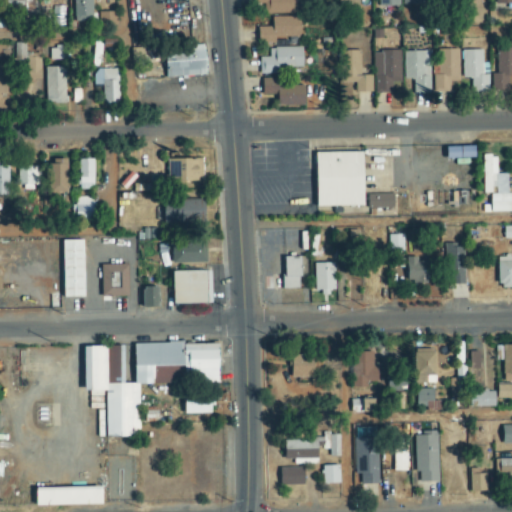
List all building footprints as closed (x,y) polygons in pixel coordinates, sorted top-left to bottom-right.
[(25,0),(6,0),(6,12),(25,13),(25,0)] [(73,0),(74,23),(92,23),(90,0),(73,0)] [(252,0),(253,5),(264,5),(264,15),(295,14),(294,0),(252,0)] [(337,0),(338,9),(358,8),(357,0),(337,0)] [(377,0),(378,8),(398,7),(397,0),(377,0)] [(98,13),(98,30),(116,29),(116,13),(98,13)] [(274,39),(299,38),(299,18),(270,18),(270,28),(256,28),(257,45),(274,45),(274,39)] [(63,47),(49,48),(50,61),(64,61),(63,47)] [(301,48),(268,49),(268,58),(259,58),(259,73),(302,72),(301,48)] [(165,78),(206,77),(205,49),(164,50),(165,78)] [(511,49),(496,49),(496,75),(491,75),(490,91),(510,92),(510,79),(511,78),(511,49)] [(457,51),(437,50),(436,93),(449,93),(449,82),(457,82),(457,51)] [(482,51),(461,51),(460,79),(470,79),(469,93),(487,93),(488,64),(481,64),(482,51)] [(355,94),(371,93),(371,76),(360,76),(359,52),(342,52),(343,84),(355,84),(355,94)] [(399,52),(373,52),(372,93),(391,93),(391,85),(399,85),(399,52)] [(403,80),(411,80),(411,95),(429,95),(429,52),(403,52),(403,80)] [(40,58),(26,58),(25,81),(40,81),(40,58)] [(45,104),(65,104),(64,68),(44,68),(45,104)] [(118,70),(93,70),(93,87),(102,87),(102,105),(117,106),(118,70)] [(276,107),(303,106),(303,86),(285,87),(284,79),(261,80),(261,96),(276,96),(276,107)] [(475,158),(474,146),(445,147),(446,159),(475,158)] [(316,207),(363,206),(361,152),(314,153),(316,207)] [(496,174),(495,156),(481,156),(483,194),(493,193),(493,192),(507,192),(506,174),(496,174)] [(92,159),(78,160),(79,191),(93,190),(92,159)] [(166,159),(167,182),(200,182),(200,159),(166,159)] [(49,194),(66,194),(67,160),(50,160),(49,194)] [(7,166),(0,166),(0,195),(8,196),(7,166)] [(39,187),(39,166),(17,166),(17,187),(39,187)] [(393,195),(368,194),(367,208),(392,208),(393,195)] [(489,195),(490,212),(510,212),(509,194),(489,195)] [(94,221),(94,198),(72,198),(72,221),(94,221)] [(511,239),(511,227),(503,227),(503,239),(511,239)] [(387,235),(388,253),(403,253),(402,235),(387,235)] [(83,298),(82,240),(61,241),(62,298),(83,298)] [(206,264),(205,243),(171,244),(172,264),(206,264)] [(463,284),(462,245),(444,246),(444,276),(450,276),(451,285),(463,284)] [(511,256),(497,257),(498,288),(511,288),(511,256)] [(283,290),(300,290),(299,257),(281,258),(283,290)] [(427,283),(426,262),(418,262),(417,257),(405,258),(406,283),(427,283)] [(333,263),(313,264),(314,293),(334,292),(333,263)] [(127,265),(100,266),(101,298),(128,297),(127,265)] [(208,271),(171,272),(172,305),(209,304),(208,271)] [(157,307),(157,287),(141,288),(142,308),(157,307)] [(82,346),(83,392),(89,392),(89,409),(104,409),(104,437),(138,437),(137,384),(218,382),(218,344),(82,346)] [(414,348),(414,384),(434,385),(435,348),(414,348)] [(377,382),(377,367),(372,367),(372,352),(355,352),(355,388),(366,388),(366,383),(377,382)] [(478,370),(478,352),(469,352),(469,370),(478,370)] [(290,378),(311,378),(312,356),(291,356),(290,378)] [(496,399),(511,399),(511,385),(496,384),(496,399)] [(433,390),(415,389),(415,410),(439,411),(439,401),(432,401),(433,390)] [(469,408),(494,407),(494,392),(468,393),(469,408)] [(212,415),(213,397),(183,397),(183,414),(212,415)] [(350,400),(350,414),(374,413),(374,400),(350,400)] [(501,445),(511,444),(511,427),(501,427),(501,445)] [(438,482),(437,431),(427,432),(427,436),(413,436),(414,473),(419,473),(419,483),(438,482)] [(376,438),(353,439),(354,476),(359,475),(360,485),(377,485),(376,438)] [(283,459),(316,460),(316,442),(284,441),(283,459)] [(511,459),(494,460),(494,475),(511,474),(511,459)] [(323,484),(339,484),(338,466),(322,466),(323,484)] [(303,468),(279,469),(279,486),(303,485),(303,468)] [(469,492),(486,492),(485,474),(478,474),(478,469),(469,469),(469,492)] [(34,506),(101,505),(101,487),(34,488),(34,506)]
